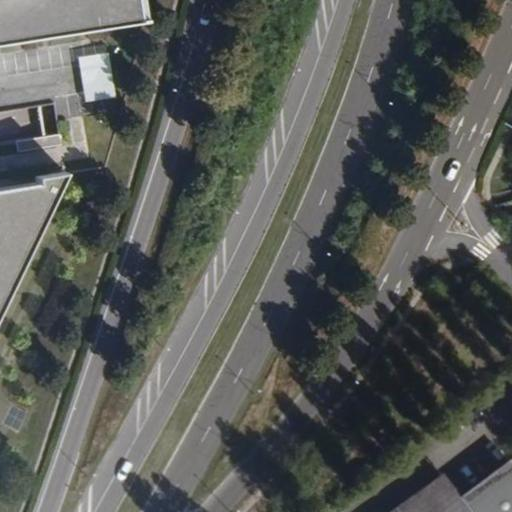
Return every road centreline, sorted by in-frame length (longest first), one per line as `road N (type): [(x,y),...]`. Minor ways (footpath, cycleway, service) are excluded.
road 1 (primary): [(333,0),(258,204),(96,511)]
road 2 (primary): [(166,511),(318,216),(389,0)]
road 3 (primary): [(205,0),(139,239),(48,511)]
road 4 (primary): [(217,511),(348,353),(407,258)]
road 5 (primary): [(454,165),(510,32)]
